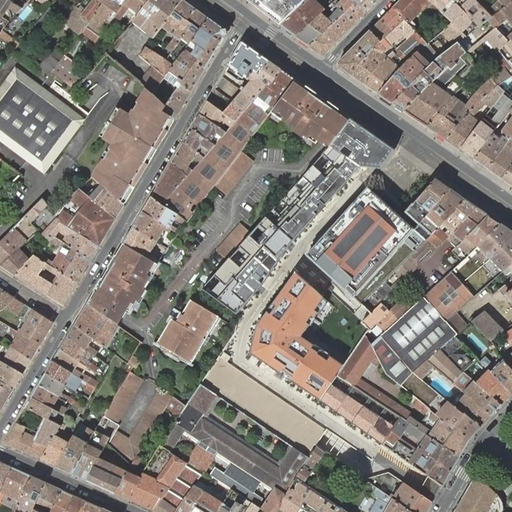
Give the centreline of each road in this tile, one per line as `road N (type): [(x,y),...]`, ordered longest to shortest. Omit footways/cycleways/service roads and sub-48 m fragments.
road 1 (residential): [(250,15),(67,319)]
road 2 (secondary): [(511,200),(323,66)]
road 3 (residential): [(133,511),(0,451)]
road 4 (residential): [(67,319),(0,431)]
road 5 (tertiary): [(441,511),(511,412)]
